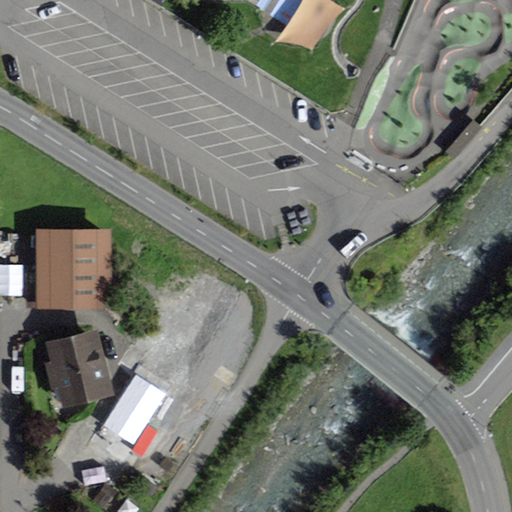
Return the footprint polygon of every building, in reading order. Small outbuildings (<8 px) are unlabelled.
[(474,120),(447,150),(455,157),(481,127),(474,120)] [(104,303),(103,231),(43,232),(43,304),(104,303)] [(169,274),(177,257),(152,246),(144,263),(169,274)] [(118,299),(117,269),(105,269),(105,299),(118,299)] [(174,383),(191,357),(192,358),(230,298),(195,276),(170,316),(154,306),(136,333),(152,343),(91,441),(124,462),(162,402),(171,407),(183,389),(174,383)] [(105,387),(91,336),(49,347),(52,362),(48,363),(54,384),(64,381),(68,397),(105,387)]
